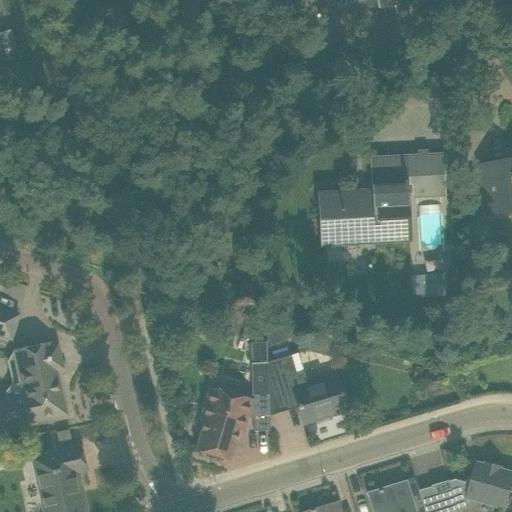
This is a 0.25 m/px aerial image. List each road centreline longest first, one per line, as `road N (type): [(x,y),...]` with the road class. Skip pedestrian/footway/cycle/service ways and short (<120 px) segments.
road 1 (unclassified): [(0,129),(500,93)]
road 2 (tertiary): [(511,412),(472,416),(179,507)]
road 3 (unclassified): [(137,456),(94,295),(61,273),(0,254)]
